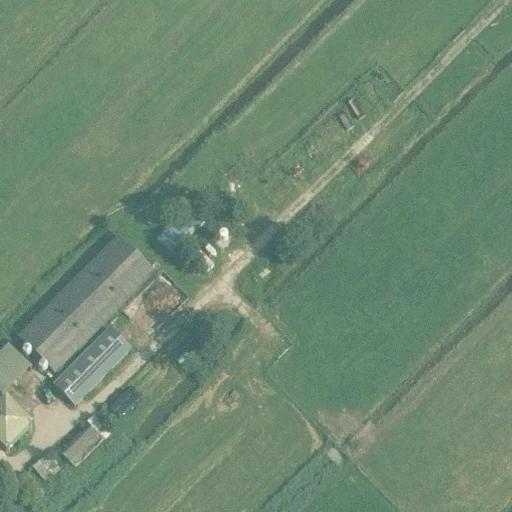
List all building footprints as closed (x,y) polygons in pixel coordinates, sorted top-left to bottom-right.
[(210,219),(195,204),(158,241),(173,256),(210,219)] [(119,238),(18,339),(56,376),(161,271),(152,262),(147,267),(119,238)] [(54,387),(74,409),(132,352),(111,330),(54,387)] [(3,406),(0,403),(0,402),(31,372),(8,348),(0,356),(0,406),(1,407),(3,406)] [(89,427),(60,456),(76,472),(112,436),(94,418),(87,425),(89,427)] [(61,473),(48,457),(32,469),(45,485),(61,473)] [(42,494),(25,476),(15,486),(31,504),(42,494)]
